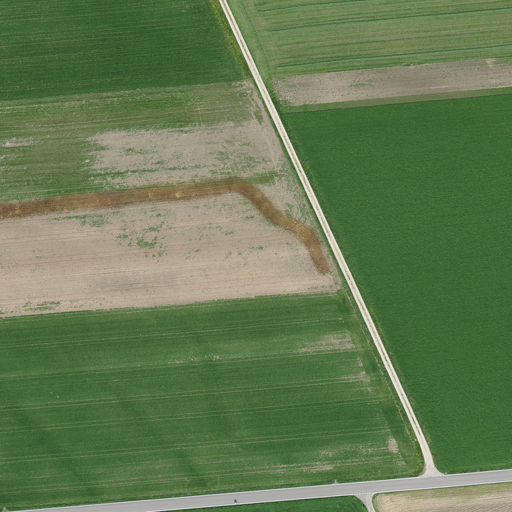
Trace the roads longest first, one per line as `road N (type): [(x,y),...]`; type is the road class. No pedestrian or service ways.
road 1 (track): [(435,482),(218,0)]
road 2 (tertiary): [(77,511),(511,474)]
